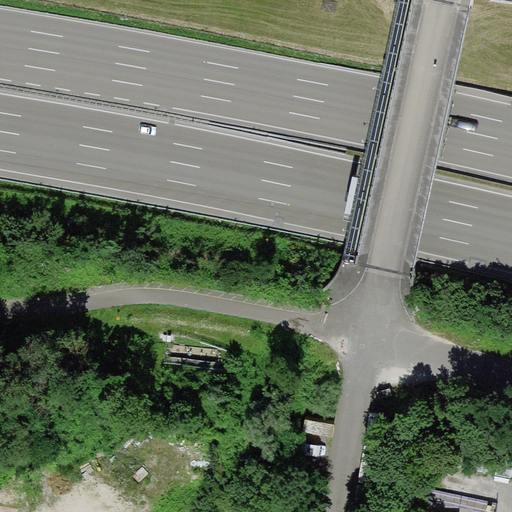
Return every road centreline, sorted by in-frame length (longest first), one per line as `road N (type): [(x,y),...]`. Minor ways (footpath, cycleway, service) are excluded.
road 1 (motorway): [(0,121),(511,225)]
road 2 (motorway): [(511,149),(0,50)]
road 3 (unclassified): [(0,306),(152,292),(367,336)]
road 4 (unclassified): [(367,336),(445,0)]
road 5 (unclassified): [(335,511),(367,336)]
road 6 (unclassified): [(367,336),(511,379)]
